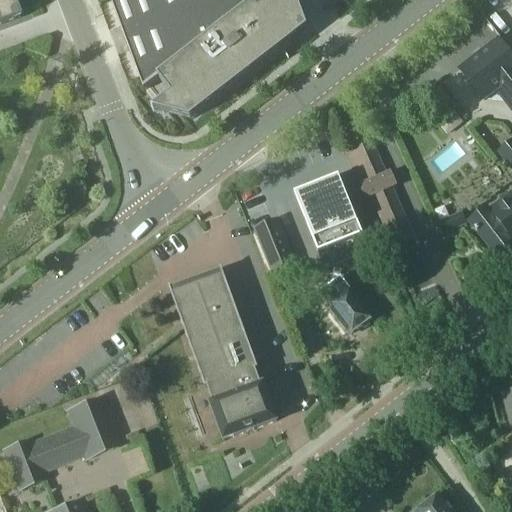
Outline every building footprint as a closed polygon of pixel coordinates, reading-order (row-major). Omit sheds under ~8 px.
[(0,0),(0,27),(19,20),(11,0),(0,0)] [(110,0),(144,92),(159,80),(172,96),(158,107),(152,111),(164,114),(191,121),(291,43),(308,30),(306,24),(297,0),(110,0)] [(511,58),(498,40),(460,70),(484,102),(501,89),(511,102),(511,58)] [(427,96),(433,111),(447,105),(441,90),(427,96)] [(371,140),(370,141),(355,107),(333,116),(348,150),(344,152),(385,247),(413,234),(371,140)] [(468,221),(498,260),(511,248),(511,141),(499,152),(511,169),(511,192),(489,210),(487,207),(468,221)] [(300,209),(319,255),(364,237),(339,178),(317,187),(318,190),(298,198),(302,209),(300,209)] [(460,212),(436,223),(441,236),(465,225),(460,212)] [(277,221),(255,230),(274,276),(296,267),(277,221)] [(259,370),(224,274),(222,275),(223,276),(173,294),(172,293),(171,294),(206,390),(208,389),(214,403),(211,404),(225,442),(277,422),(264,385),(262,386),(256,371),(259,370)] [(343,279),(320,296),(330,309),(330,308),(351,335),(361,327),(364,328),(370,324),(369,321),(373,318),(343,279)] [(511,392),(503,395),(511,430),(511,392)] [(30,488),(44,482),(39,469),(81,452),(85,462),(119,448),(101,400),(66,413),(72,429),(30,446),(29,442),(3,452),(10,470),(11,469),(10,468),(22,463),(31,486),(29,487),(30,488)] [(453,511),(452,511),(450,511),(448,511),(435,494),(434,495),(436,497),(417,511),(453,511)] [(56,511),(86,511),(82,502),(56,511)]
